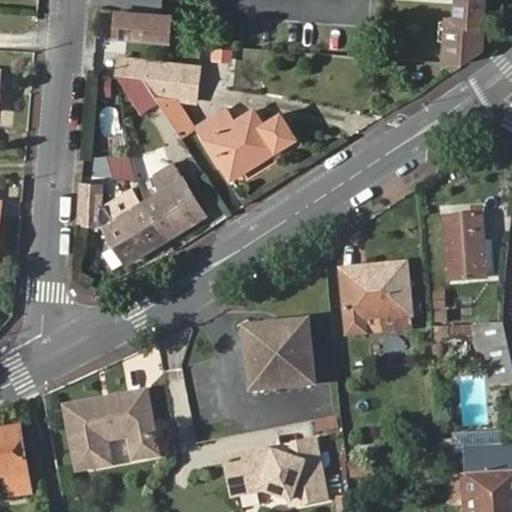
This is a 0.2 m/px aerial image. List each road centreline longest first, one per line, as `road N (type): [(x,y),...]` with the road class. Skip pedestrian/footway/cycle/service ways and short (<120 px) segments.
road 1 (tertiary): [(477,94),(139,312),(46,358)]
road 2 (residential): [(72,0),(46,358)]
road 3 (unknown): [(68,511),(46,358)]
